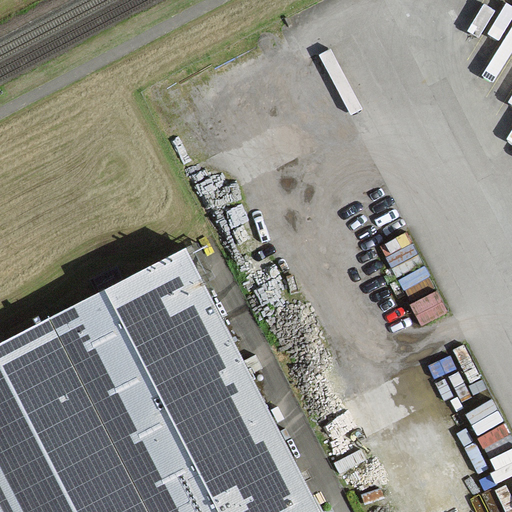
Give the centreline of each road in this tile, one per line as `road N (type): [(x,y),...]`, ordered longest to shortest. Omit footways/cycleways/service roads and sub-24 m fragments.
road 1 (track): [(0,113),(219,0)]
road 2 (unknown): [(451,0),(437,40),(439,68),(511,197)]
